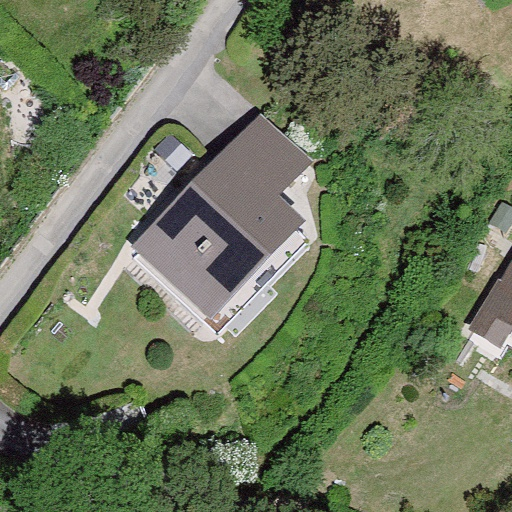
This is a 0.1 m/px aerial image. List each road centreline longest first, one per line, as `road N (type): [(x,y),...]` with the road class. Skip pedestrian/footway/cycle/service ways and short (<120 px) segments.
road 1 (residential): [(0,306),(233,0)]
road 2 (residential): [(0,438),(222,511)]
